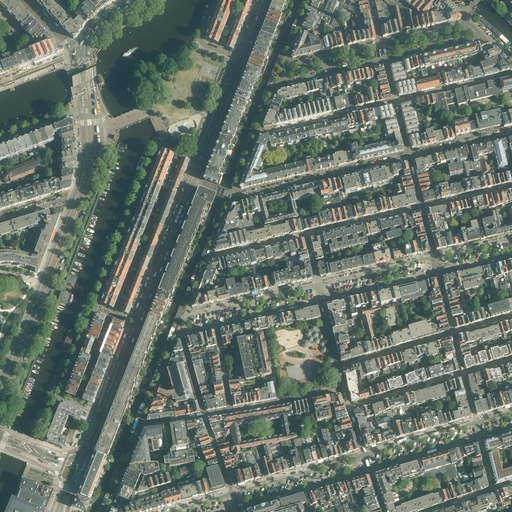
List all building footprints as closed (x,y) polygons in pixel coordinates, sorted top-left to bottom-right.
[(31,18),(23,10),(19,6),(12,0),(0,0),(0,19),(3,22),(15,34),(21,28),(29,20),(31,18)] [(65,7),(57,0),(34,0),(64,29),(77,16),(73,12),(71,13),(67,9),(64,12),(62,11),(65,7)] [(103,9),(94,0),(90,0),(88,2),(98,12),(103,9)] [(108,5),(102,0),(94,0),(103,9),(108,5)] [(280,14),(286,1),(282,0),(273,0),(270,10),(280,14)] [(328,2),(324,1),(322,0),(313,0),(313,1),(319,4),(319,5),(321,6),(319,10),(324,12),(328,2)] [(338,1),(334,0),(329,0),(328,2),(324,12),(332,15),(338,1)] [(355,3),(367,0),(366,0),(351,0),(351,2),(349,6),(345,4),(342,3),(340,9),(343,10),(344,8),(353,12),(354,12),(353,7),(355,3)] [(369,8),(367,2),(367,0),(355,3),(353,7),(354,12),(369,8)] [(410,5),(404,0),(385,0),(389,2),(393,6),(393,7),(398,8),(407,10),(410,5)] [(419,13),(430,0),(414,0),(410,5),(407,10),(412,12),(418,13),(420,14),(419,13)] [(429,10),(437,0),(430,0),(419,13),(420,14),(424,15),(429,10)] [(440,9),(445,3),(441,0),(437,0),(429,10),(432,11),(437,12),(440,9)] [(486,0),(488,3),(501,16),(503,17),(504,17),(505,17),(505,16),(506,16),(506,15),(506,14),(505,13),(492,0),(486,0)] [(231,11),(233,6),(220,1),(218,7),(231,11)] [(321,6),(319,5),(319,4),(313,1),(311,6),(319,10),(321,6)] [(336,17),(340,9),(342,3),(338,1),(332,15),(336,17)] [(98,12),(88,2),(84,7),(94,16),(98,12)] [(394,10),(393,7),(393,6),(389,2),(376,6),(378,14),(387,12),(394,10)] [(454,11),(445,3),(440,9),(443,12),(444,10),(447,13),(446,14),(450,15),(454,11)] [(245,17),(250,7),(243,4),(239,15),(245,17)] [(295,17),(299,18),(304,6),(300,5),(295,17)] [(94,16),(84,7),(79,11),(80,11),(89,21),(94,16)] [(228,17),(231,11),(218,7),(216,12),(228,17)] [(371,21),(370,14),(369,12),(369,8),(354,12),(355,16),(363,14),(364,22),(371,21)] [(89,21),(80,11),(78,13),(75,10),(73,12),(77,16),(85,25),(89,21)] [(280,21),(282,15),(280,14),(270,10),(267,16),(280,21)] [(435,25),(432,11),(429,10),(424,15),(420,14),(418,13),(421,28),(422,28),(425,28),(425,27),(427,27),(430,27),(429,26),(431,26),(434,26),(434,25),(435,25)] [(447,22),(446,14),(447,13),(444,10),(443,12),(442,13),(437,12),(432,11),(435,25),(447,22)] [(461,18),(454,11),(450,15),(446,14),(447,22),(449,22),(460,19),(461,18)] [(226,22),(228,17),(216,12),(214,17),(226,22)] [(421,28),(418,13),(412,12),(412,15),(413,20),(414,25),(416,29),(421,28)] [(364,22),(363,14),(355,16),(356,20),(358,28),(367,26),(373,25),(371,21),(364,22)] [(241,28),(245,17),(239,15),(234,25),(241,28)] [(318,19),(314,18),(308,15),(306,19),(319,24),(320,22),(317,21),(318,19)] [(326,32),(331,19),(323,15),(321,20),(325,22),(322,30),(326,32)] [(479,19),(491,31),(494,28),(482,16),(480,15),(478,17),(479,19)] [(82,29),(85,25),(77,16),(64,29),(74,39),(76,39),(78,36),(79,34),(81,31),(80,30),(82,28),(82,29)] [(277,26),(280,21),(267,16),(265,22),(277,26)] [(224,28),(226,22),(214,17),(212,23),(224,28)] [(25,32),(35,22),(31,18),(29,20),(21,28),(25,32)] [(296,18),(290,32),(290,33),(290,34),(291,34),(292,34),(293,34),(299,19),(296,18)] [(319,24),(306,19),(305,23),(315,27),(316,25),(319,26),(319,24)] [(333,29),(336,21),(331,19),(326,32),(330,31),(333,30),(333,29)] [(362,42),(360,34),(358,28),(356,20),(352,21),(354,31),(357,43),(362,42)] [(398,28),(397,23),(396,21),(386,23),(387,26),(389,36),(399,34),(399,33),(398,28)] [(29,36),(39,26),(35,22),(25,32),(29,36)] [(275,32),(277,26),(265,22),(263,27),(275,32)] [(222,33),(224,28),(212,23),(210,28),(222,33)] [(315,27),(305,23),(303,28),(308,30),(313,32),(314,29),(317,30),(318,28),(315,27)] [(237,39),(241,28),(234,25),(230,36),(237,39)] [(375,38),(373,25),(367,26),(368,31),(371,40),(375,39),(375,38)] [(35,38),(43,30),(39,26),(29,36),(33,40),(35,38)] [(389,36),(387,26),(381,28),(383,37),(389,36)] [(273,37),(275,32),(263,27),(261,33),(273,37)] [(220,39),(222,33),(210,28),(208,34),(220,39)] [(495,28),(493,31),(507,45),(508,45),(509,45),(510,45),(510,44),(510,43),(511,43),(510,42),(510,41),(495,28)] [(41,40),(43,37),(47,33),(43,30),(35,38),(37,40),(39,38),(41,40)] [(319,34),(313,32),(308,30),(306,34),(308,35),(312,36),(315,37),(318,38),(319,34)] [(354,31),(350,32),(345,33),(348,46),(357,43),(354,31)] [(313,53),(321,52),(319,40),(318,39),(318,38),(315,37),(312,38),(312,36),(309,37),(310,43),(307,43),(308,46),(303,47),(308,35),(306,34),(301,32),(299,36),(296,45),(295,48),(294,49),(291,57),(292,59),(297,58),(297,57),(308,55),(313,54),(313,53)] [(55,41),(47,33),(43,37),(48,42),(51,42),(55,41)] [(271,43),(273,37),(261,33),(259,38),(271,43)] [(344,46),(340,33),(335,34),(338,48),(344,46)] [(218,44),(220,39),(208,34),(205,39),(218,44)] [(233,50),(237,39),(230,36),(226,47),(233,50)] [(291,38),(287,37),(281,52),(281,53),(281,54),(282,54),(282,55),(283,55),(284,54),(285,53),(291,38)] [(269,49),(271,43),(259,38),(257,44),(269,49)] [(63,49),(55,41),(51,42),(56,54),(62,52),(63,49)] [(56,54),(51,42),(46,44),(51,56),(56,54)] [(486,48),(491,46),(487,42),(480,44),(482,52),(483,52),(484,52),(487,51),(486,48)] [(51,56),(46,44),(41,46),(46,58),(51,56)] [(266,54),(269,49),(257,44),(254,49),(266,54)] [(482,52),(480,44),(477,44),(473,45),(476,55),(482,52)] [(476,56),(476,55),(473,45),(467,47),(469,56),(471,55),(472,57),(476,56)] [(46,58),(41,46),(35,48),(40,60),(46,58)] [(40,60),(35,48),(30,51),(34,62),(40,60)] [(264,60),(266,54),(254,49),(252,55),(264,60)] [(484,58),(498,52),(495,49),(485,53),(482,54),(484,58)] [(34,62),(30,51),(25,53),(29,64),(34,62)] [(485,61),(501,55),(498,52),(484,58),(485,61)] [(29,64),(25,53),(19,55),(24,66),(29,64)] [(19,68),(15,58),(12,59),(10,54),(2,57),(4,62),(2,63),(5,73),(19,68)] [(279,54),(271,73),(276,75),(284,56),(279,54)] [(24,66),(19,55),(14,57),(15,58),(19,68),(24,66)] [(268,61),(264,60),(252,55),(248,66),(261,71),(264,72),(268,61)] [(511,70),(511,65),(507,60),(501,55),(485,61),(480,64),(480,65),(483,70),(484,77),(511,70)] [(425,67),(423,57),(418,58),(420,68),(423,68),(423,72),(426,71),(425,67)] [(416,72),(413,59),(408,60),(410,70),(411,70),(412,77),(413,77),(413,75),(417,74),(416,72)] [(406,73),(411,72),(410,70),(408,60),(394,63),(395,65),(390,66),(394,84),(406,81),(405,80),(408,79),(406,73)] [(258,77),(261,71),(248,66),(246,72),(258,77)] [(484,77),(483,70),(482,71),(481,67),(472,69),(474,79),(484,77)] [(464,81),(462,73),(461,70),(456,71),(458,83),(464,81)] [(458,83),(456,71),(450,72),(453,84),(458,83)] [(256,83),(258,77),(246,72),(243,77),(255,82),(256,83)] [(360,91),(358,84),(355,73),(351,74),(353,82),(355,82),(357,87),(356,87),(357,92),(360,91)] [(353,83),(353,82),(351,74),(344,76),(349,94),(351,93),(349,84),(353,83)] [(264,94),(268,96),(275,78),(275,77),(274,77),(274,76),(273,76),(272,76),(272,77),(271,77),(264,94)] [(349,94),(344,76),(339,77),(341,85),(344,95),(349,94)] [(253,88),(255,82),(243,77),(241,83),(253,88)] [(511,77),(501,80),(500,80),(503,96),(505,95),(511,93),(511,77)] [(440,87),(437,78),(415,83),(417,92),(440,87)] [(332,91),(329,79),(323,81),(327,99),(328,98),(333,97),(332,91)] [(503,96),(500,80),(486,83),(485,84),(486,85),(469,89),(469,88),(468,88),(455,91),(454,91),(455,92),(454,92),(453,91),(449,92),(450,93),(452,105),(457,103),(458,108),(460,107),(459,105),(467,103),(467,102),(469,101),(470,102),(493,96),(494,97),(502,95),(502,97),(503,96)] [(318,91),(317,82),(314,83),(314,81),(312,82),(312,83),(309,84),(311,92),(318,91)] [(327,99),(323,81),(317,82),(318,91),(320,95),(321,100),(326,99),(327,99)] [(417,93),(414,83),(414,81),(406,83),(406,81),(394,84),(396,92),(398,92),(399,97),(417,93)] [(127,84),(135,103),(140,101),(132,82),(127,84)] [(251,93),(253,88),(241,83),(239,88),(251,93)] [(389,93),(387,84),(379,86),(380,91),(381,90),(382,93),(382,95),(389,93)] [(308,95),(307,93),(305,85),(291,88),(294,98),(308,95)] [(249,99),(251,93),(239,88),(237,94),(249,99)] [(294,98),(291,88),(277,91),(275,96),(283,99),(287,100),(286,98),(288,97),(289,100),(294,98)] [(360,106),(357,95),(356,92),(353,93),(353,92),(351,93),(349,94),(344,95),(342,95),(343,98),(345,109),(360,106)] [(452,105),(450,93),(449,92),(445,93),(446,94),(445,94),(445,93),(434,95),(438,109),(440,116),(449,113),(448,106),(452,105)] [(247,104),(249,99),(237,94),(234,100),(247,104)] [(438,109),(434,95),(423,98),(426,110),(427,112),(429,112),(428,106),(434,104),(435,110),(438,109)] [(281,105),(283,99),(275,96),(273,103),(280,106),(283,107),(284,105),(282,105),(281,105)] [(345,109),(343,98),(334,100),(335,103),(337,111),(345,109)] [(421,127),(417,112),(426,110),(423,98),(404,103),(404,104),(400,105),(400,108),(409,145),(410,144),(412,149),(415,148),(422,146),(423,146),(420,137),(418,137),(418,133),(420,133),(421,132),(419,127),(421,127)] [(257,111),(261,113),(266,100),(262,99),(257,111)] [(244,110),(247,104),(234,100),(232,105),(244,110)] [(308,118),(305,106),(303,107),(302,104),(300,105),(301,107),(303,119),(308,118)] [(242,116),(244,110),(232,105),(230,111),(242,116)] [(396,119),(394,110),(392,110),(391,105),(378,109),(380,116),(381,120),(385,119),(386,122),(396,119)] [(278,112),(279,109),(271,106),(269,111),(276,114),(279,115),(282,114),(282,112),(280,112),(280,113),(278,112)] [(298,120),(296,110),(293,111),(293,109),(290,110),(291,111),(293,121),(298,120)] [(376,124),(375,120),(372,110),(367,111),(370,124),(371,125),(376,124)] [(503,125),(500,114),(499,110),(490,113),(488,111),(486,112),(485,114),(475,116),(477,123),(478,131),(503,125)] [(240,121),(242,116),(230,111),(228,116),(240,121)] [(276,125),(275,119),(276,114),(269,111),(263,127),(264,128),(276,125)] [(370,124),(367,111),(362,113),(365,125),(370,124)] [(250,129),(254,130),(260,115),(256,113),(250,129)] [(365,125),(362,113),(357,114),(360,125),(360,127),(363,126),(364,129),(369,128),(368,126),(366,127),(365,125)] [(470,133),(468,124),(466,114),(464,114),(460,115),(460,113),(448,116),(450,123),(452,122),(455,136),(470,133)] [(238,127),(240,121),(228,116),(226,122),(238,127)] [(400,133),(398,128),(396,119),(386,122),(382,123),(383,126),(383,127),(383,128),(385,138),(386,138),(388,138),(389,139),(395,137),(394,135),(400,133)] [(74,126),(74,125),(73,121),(73,120),(72,120),(71,120),(54,126),(56,132),(61,131),(74,128),(74,127),(74,126)] [(349,130),(347,125),(346,120),(339,121),(342,132),(349,130)] [(342,132),(339,121),(330,123),(332,133),(333,134),(342,132)] [(236,132),(238,127),(226,122),(223,128),(236,132)] [(332,133),(330,123),(326,124),(323,125),(319,126),(322,137),(323,137),(323,135),(325,134),(326,136),(329,135),(328,134),(332,133)] [(478,131),(477,123),(475,124),(475,123),(468,124),(470,133),(478,131)] [(454,136),(451,125),(442,127),(443,129),(444,134),(446,141),(455,139),(454,136)] [(322,137),(319,126),(315,127),(312,127),(312,128),(308,128),(310,138),(314,137),(314,139),(318,138),(317,136),(320,136),(320,137),(322,137)] [(435,144),(433,133),(431,127),(429,128),(429,131),(425,132),(426,133),(422,133),(423,136),(420,137),(423,146),(429,145),(431,145),(435,144)] [(53,139),(52,137),(49,128),(49,129),(48,129),(47,129),(44,130),(49,142),(54,140),(53,139)] [(75,133),(74,128),(61,131),(63,136),(75,133)] [(233,138),(236,132),(223,128),(221,133),(233,138)] [(310,138),(308,128),(305,129),(302,130),(299,130),(302,140),(304,139),(305,141),(308,140),(307,138),(310,138)] [(446,141),(444,134),(443,129),(438,130),(438,132),(433,133),(435,144),(446,141)] [(49,142),(44,130),(39,132),(43,144),(49,142)] [(302,140),(299,130),(296,131),(294,132),(291,132),(293,142),(296,141),(296,143),(299,142),(299,140),(302,140)] [(45,148),(43,144),(39,132),(34,134),(40,150),(45,148)] [(293,142),(291,132),(288,133),(286,134),(283,134),(285,144),(288,143),(288,145),(291,144),(291,142),(293,142)] [(75,133),(63,136),(62,137),(63,142),(75,139),(75,133)] [(231,144),(233,138),(221,133),(219,139),(231,144)] [(243,146),(247,148),(252,135),(248,133),(243,146)] [(40,172),(40,171),(41,170),(41,171),(44,170),(43,169),(45,169),(40,158),(38,151),(40,150),(34,134),(29,136),(33,148),(37,159),(36,159),(35,158),(33,159),(33,160),(11,169),(11,167),(8,168),(9,170),(7,170),(2,172),(6,183),(11,182),(13,181),(13,182),(16,181),(15,180),(37,172),(38,173),(40,172)] [(270,144),(269,138),(268,134),(265,135),(261,136),(259,137),(259,138),(256,145),(265,148),(267,145),(268,144),(270,144)] [(285,144),(283,134),(280,135),(277,135),(277,136),(275,136),(274,136),(276,146),(279,145),(280,147),(283,146),(282,144),(285,144)] [(33,148),(29,136),(23,138),(28,150),(33,148)] [(28,150),(23,138),(18,141),(22,152),(28,150)] [(76,145),(75,139),(63,142),(64,148),(76,145)] [(229,149),(231,144),(219,139),(217,144),(229,149)] [(508,168),(504,154),(511,153),(510,152),(509,145),(507,139),(486,144),(489,158),(495,156),(498,169),(501,168),(502,169),(503,169),(508,168)] [(22,152),(18,141),(12,143),(17,154),(22,152)] [(17,154),(12,143),(7,145),(11,156),(17,154)] [(391,154),(389,145),(388,143),(386,144),(386,143),(358,150),(357,150),(360,161),(363,160),(367,159),(367,160),(369,159),(372,158),(378,157),(382,156),(384,155),(388,154),(388,155),(391,154)] [(400,152),(397,143),(396,143),(394,144),(394,143),(392,143),(392,144),(389,145),(391,154),(394,153),(397,153),(397,152),(400,152)] [(227,155),(229,149),(217,144),(215,150),(227,155)] [(490,172),(488,160),(490,160),(489,158),(486,144),(484,145),(477,146),(475,147),(479,163),(481,162),(484,175),(487,188),(497,185),(494,174),(493,171),(490,172)] [(11,156),(7,145),(1,147),(5,159),(11,156)] [(76,147),(76,145),(64,148),(63,148),(65,154),(76,151),(76,147)] [(262,163),(266,153),(268,149),(265,148),(256,145),(254,150),(252,156),(251,158),(262,163)] [(354,163),(351,152),(348,153),(347,151),(348,151),(346,145),(343,145),(345,152),(348,164),(354,163)] [(360,161),(357,150),(358,150),(356,145),(350,146),(351,152),(354,163),(358,162),(360,161)] [(480,168),(479,163),(475,147),(470,148),(472,155),(470,155),(466,157),(466,160),(467,163),(469,171),(475,169),(480,168)] [(466,160),(466,157),(464,149),(457,151),(460,162),(466,160)] [(174,180),(178,169),(183,158),(174,155),(162,150),(160,153),(158,158),(159,158),(157,161),(156,164),(154,169),(152,175),(150,180),(149,183),(161,188),(170,191),(174,180)] [(225,160),(227,155),(215,150),(212,156),(225,160)] [(76,151),(65,154),(63,154),(65,160),(76,157),(76,155),(76,151)] [(463,172),(461,164),(460,162),(457,151),(453,152),(455,160),(457,160),(458,164),(456,165),(458,173),(463,172)] [(348,164),(345,152),(332,155),(333,158),(335,167),(348,164)] [(453,165),(452,162),(453,162),(453,161),(455,160),(453,152),(445,154),(447,162),(448,162),(449,163),(450,162),(450,165),(449,166),(448,167),(450,175),(458,173),(456,165),(454,165),(454,164),(453,165)] [(451,181),(450,175),(448,167),(447,162),(445,154),(438,155),(440,165),(445,182),(446,182),(447,186),(453,185),(452,181),(451,181)] [(440,165),(438,155),(431,157),(415,161),(416,166),(415,166),(416,171),(428,169),(428,168),(430,168),(429,166),(434,165),(435,167),(440,165)] [(222,166),(225,160),(212,156),(210,161),(222,166)] [(235,168),(239,169),(244,157),(240,156),(235,168)] [(76,157),(65,160),(63,161),(65,166),(76,163),(76,161),(76,158),(76,157)] [(335,167),(333,158),(329,158),(329,157),(326,157),(326,159),(323,160),(325,169),(329,168),(329,169),(331,168),(335,167)] [(187,165),(189,161),(183,158),(178,169),(184,172),(185,172),(186,167),(187,165)] [(252,175),(254,169),(259,171),(262,163),(251,158),(250,161),(248,164),(247,167),(246,170),(244,175),(241,182),(241,183),(242,183),(249,181),(250,179),(252,175)] [(145,161),(141,159),(135,173),(139,175),(145,161)] [(316,172),(314,162),(313,159),(303,162),(303,163),(306,174),(316,172)] [(325,169),(323,160),(320,161),(320,159),(317,160),(317,161),(314,162),(316,171),(320,171),(322,170),(325,169)] [(220,171),(222,166),(210,161),(208,167),(220,171)] [(75,170),(75,167),(76,165),(76,163),(65,166),(63,167),(64,173),(75,170)] [(469,171),(467,163),(461,164),(463,172),(464,178),(467,177),(470,176),(469,171)] [(302,175),(299,164),(290,166),(292,177),(296,176),(298,176),(302,175)] [(292,177),(290,166),(279,168),(282,179),(286,179),(289,178),(292,177)] [(218,176),(220,171),(208,167),(206,172),(216,176),(218,177),(218,176)] [(393,179),(393,177),(391,167),(385,168),(388,180),(393,179)] [(282,179),(279,168),(270,170),(273,182),(276,181),(279,180),(278,180),(282,179)] [(388,180),(385,168),(379,170),(382,184),(386,183),(388,183),(388,180)] [(511,182),(510,174),(508,168),(503,169),(505,174),(507,183),(511,182)] [(183,176),(184,172),(178,169),(174,180),(180,183),(182,178),(182,179),(183,176)] [(75,170),(64,173),(62,173),(64,179),(74,176),(74,172),(75,170)] [(382,184),(379,170),(369,172),(372,186),(382,184)] [(507,183),(505,174),(502,175),(501,170),(498,170),(500,175),(502,184),(507,183)] [(269,183),(266,171),(255,174),(257,185),(262,184),(264,184),(269,183)] [(214,183),(216,176),(206,172),(204,178),(204,180),(214,183)] [(372,186),(369,172),(359,174),(359,175),(357,175),(360,189),(372,186)] [(257,185),(255,174),(252,175),(250,179),(250,181),(249,181),(242,183),(241,183),(239,187),(241,189),(245,188),(246,188),(250,187),(253,186),(257,185)] [(360,189),(357,175),(347,177),(351,191),(360,189)] [(74,176),(64,179),(61,180),(62,185),(72,182),(73,180),(74,177),(74,176)] [(138,177),(134,176),(128,192),(131,194),(138,177)] [(219,186),(222,178),(218,176),(218,177),(216,176),(214,183),(219,186)] [(476,190),(473,180),(473,179),(472,176),(470,176),(467,177),(470,192),(476,190)] [(351,191),(347,177),(342,178),(345,193),(351,191)] [(470,192),(467,177),(464,178),(461,178),(462,182),(465,193),(470,192)] [(345,193),(342,178),(336,180),(339,191),(340,197),(341,200),(346,199),(345,193)] [(482,189),(480,179),(479,178),(473,179),(473,180),(476,190),(482,189)] [(61,192),(59,186),(58,181),(56,182),(55,179),(53,180),(57,193),(61,192)] [(178,187),(180,183),(174,180),(170,191),(176,194),(177,190),(178,190),(179,187),(178,187)] [(413,185),(411,181),(411,180),(402,182),(403,185),(400,186),(401,188),(413,185)] [(53,194),(49,184),(47,184),(46,182),(44,183),(48,196),(53,194)] [(72,185),(72,182),(62,185),(59,186),(61,192),(70,189),(71,188),(72,185)] [(330,200),(329,197),(326,182),(318,184),(320,193),(320,195),(317,196),(316,196),(319,212),(322,211),(322,212),(325,211),(323,201),(330,200)] [(465,193),(462,182),(453,185),(454,188),(456,195),(460,194),(465,193)] [(159,193),(161,188),(149,183),(147,186),(146,188),(159,193)] [(320,193),(318,184),(316,184),(308,186),(303,188),(303,187),(302,188),(299,189),(301,199),(309,197),(309,196),(312,195),(312,197),(316,196),(317,196),(317,194),(320,193)] [(44,197),(41,186),(39,187),(38,185),(36,185),(40,198),(44,197)] [(414,190),(413,185),(401,188),(400,186),(396,187),(398,194),(399,194),(414,190)] [(35,200),(32,189),(30,189),(29,187),(27,188),(31,201),(35,200)] [(441,198),(439,187),(434,188),(434,191),(428,192),(422,194),(424,203),(441,198)] [(157,199),(159,193),(146,188),(145,191),(146,191),(144,194),(157,199)] [(209,213),(215,196),(215,195),(215,194),(200,189),(199,189),(192,206),(205,211),(209,213)] [(301,199),(299,189),(296,189),(294,190),(291,190),(292,196),(293,200),(301,199)] [(27,202),(24,191),(21,192),(21,190),(19,190),(23,203),(27,202)] [(416,200),(414,190),(399,194),(400,196),(391,198),(391,199),(394,210),(416,204),(415,202),(417,202),(417,200),(416,200)] [(174,198),(176,194),(170,191),(165,202),(171,205),(173,200),(173,201),(174,198)] [(18,205),(15,194),(13,195),(12,192),(10,193),(14,206),(18,205)] [(282,198),(281,193),(278,194),(278,193),(276,194),(273,195),(271,195),(269,196),(270,201),(282,198)] [(155,204),(157,199),(144,194),(143,197),(142,199),(155,204)] [(10,207),(6,197),(4,197),(4,195),(1,196),(5,209),(10,207)] [(496,206),(493,195),(488,196),(491,208),(490,208),(491,212),(492,212),(491,210),(493,210),(493,208),(496,207),(496,206)] [(491,208),(488,196),(482,197),(485,208),(486,213),(491,212),(490,208),(491,208)] [(337,223),(334,211),(333,208),(342,206),(341,200),(340,197),(330,200),(323,201),(325,211),(322,212),(326,226),(331,224),(331,225),(337,223)] [(394,210),(391,199),(388,200),(387,197),(385,197),(385,199),(388,211),(394,210)] [(485,208),(482,197),(472,200),(474,210),(479,208),(479,210),(485,208)] [(152,210),(155,204),(142,199),(141,202),(140,205),(152,210)] [(248,223),(245,211),(246,210),(245,209),(247,209),(248,213),(251,212),(249,201),(245,202),(239,203),(241,210),(242,216),(243,220),(244,224),(248,223)] [(369,215),(366,203),(363,204),(363,201),(360,202),(361,205),(364,217),(369,215)] [(380,213),(377,201),(366,203),(369,215),(380,213)] [(172,205),(171,205),(165,202),(161,213),(167,216),(169,211),(170,209),(172,205)] [(241,210),(239,203),(235,204),(234,204),(234,205),(233,205),(232,206),(230,210),(229,214),(237,212),(238,210),(241,210)] [(150,215),(152,210),(140,205),(139,208),(138,210),(150,215)] [(511,205),(508,206),(511,223),(511,225),(501,228),(497,209),(493,210),(491,210),(492,212),(492,213),(495,224),(496,229),(498,236),(501,235),(505,234),(507,233),(510,232),(510,233),(511,232),(511,205)] [(199,225),(205,211),(192,206),(187,220),(199,225)] [(451,217),(448,206),(432,209),(433,216),(436,215),(444,213),(446,218),(451,217)] [(354,219),(351,209),(351,207),(346,208),(349,220),(354,219)] [(213,223),(217,225),(223,209),(219,208),(213,223)] [(349,220),(346,208),(340,210),(343,222),(349,220)] [(54,231),(60,217),(61,215),(51,218),(49,210),(38,214),(38,213),(37,213),(36,213),(36,214),(34,215),(34,214),(33,214),(32,215),(31,216),(31,215),(30,215),(30,216),(28,217),(31,228),(35,227),(36,228),(37,230),(33,235),(32,235),(32,236),(33,236),(34,236),(39,232),(40,233),(42,234),(41,237),(51,240),(52,240),(52,239),(53,239),(53,238),(52,238),(52,237),(53,237),(54,236),(53,235),(54,233),(55,233),(55,232),(54,231)] [(148,221),(150,215),(138,210),(137,213),(136,216),(148,221)] [(343,222),(340,210),(334,211),(337,223),(343,222)] [(113,226),(119,228),(125,213),(119,211),(113,226)] [(326,226),(322,212),(322,211),(319,212),(317,212),(320,227),(326,226)] [(239,220),(237,212),(229,214),(227,219),(225,224),(239,220)] [(320,227),(317,212),(305,215),(307,221),(309,230),(320,227)] [(165,220),(167,216),(161,213),(159,219),(157,219),(155,222),(157,223),(157,224),(163,227),(164,222),(165,222),(166,220),(165,220)] [(496,229),(495,224),(492,213),(490,213),(492,218),(488,219),(489,226),(493,225),(494,230),(490,230),(492,237),(498,236),(496,229)] [(441,222),(439,217),(437,218),(436,215),(433,216),(428,217),(430,225),(441,222)] [(146,226),(148,221),(136,216),(134,219),(133,221),(146,226)] [(31,228),(28,217),(12,222),(16,233),(31,228)] [(404,237),(403,233),(401,234),(400,230),(394,232),(394,229),(398,228),(397,227),(402,225),(400,217),(378,222),(380,234),(381,237),(383,236),(384,242),(404,237)] [(298,232),(296,221),(295,222),(294,218),(292,218),(289,219),(293,234),(298,232)] [(276,222),(270,223),(266,224),(267,227),(270,238),(272,238),(281,236),(281,235),(283,235),(288,234),(288,235),(293,234),(289,219),(286,220),(281,221),(276,222)] [(492,237),(490,230),(487,231),(486,227),(489,226),(488,219),(482,221),(484,228),(486,239),(492,237)] [(194,239),(199,225),(187,220),(181,234),(194,239)] [(245,229),(244,224),(243,220),(239,220),(225,224),(220,235),(245,229)] [(144,232),(146,226),(133,221),(132,224),(133,224),(131,227),(144,232)] [(451,229),(449,221),(441,222),(442,228),(444,228),(445,232),(449,231),(449,229),(451,229)] [(480,240),(477,224),(476,221),(474,222),(475,222),(470,223),(471,229),(465,231),(464,229),(460,230),(462,235),(464,243),(480,240)] [(16,233),(12,222),(0,225),(0,237),(16,233)] [(380,234),(378,222),(368,225),(371,235),(371,236),(380,234)] [(442,228),(441,222),(430,225),(431,230),(442,228)] [(486,239),(484,228),(481,229),(480,226),(479,226),(479,223),(477,224),(480,240),(481,241),(482,240),(486,239)] [(161,231),(163,227),(157,224),(152,235),(158,238),(160,233),(161,231)] [(208,238),(211,239),(216,227),(212,226),(208,238)] [(367,240),(366,236),(363,226),(358,227),(360,235),(363,235),(364,238),(361,238),(362,245),(371,243),(371,242),(371,239),(367,240)] [(142,237),(144,232),(131,227),(130,230),(129,232),(142,237)] [(270,238),(267,227),(259,229),(262,241),(267,240),(267,239),(270,238)] [(362,245),(361,238),(358,239),(357,236),(360,235),(358,227),(353,228),(357,246),(362,245)] [(424,233),(423,227),(415,228),(416,235),(424,233)] [(357,246),(353,228),(347,229),(349,238),(352,237),(353,240),(350,241),(352,248),(357,246)] [(441,234),(440,232),(443,231),(442,228),(431,230),(432,236),(441,234)] [(464,243),(462,235),(460,235),(459,231),(455,232),(454,228),(451,229),(453,237),(456,236),(457,238),(458,245),(464,244),(464,243)] [(245,229),(220,235),(218,240),(214,251),(215,252),(249,244),(246,232),(245,229)] [(262,241),(259,229),(246,232),(249,244),(252,243),(252,242),(254,242),(257,241),(257,242),(262,241)] [(352,248),(350,241),(347,241),(346,238),(349,238),(347,229),(342,231),(346,249),(352,248)] [(418,254),(415,240),(414,240),(411,229),(406,231),(407,238),(411,237),(412,241),(408,241),(409,244),(411,256),(418,254)] [(346,249),(342,231),(337,232),(339,240),(342,240),(342,242),(339,243),(341,250),(346,249)] [(139,243),(142,237),(129,232),(128,235),(127,238),(139,243)] [(341,250),(339,243),(336,244),(336,241),(339,240),(337,232),(332,233),(336,251),(341,250)] [(336,251),(332,233),(326,234),(328,243),(331,242),(332,245),(329,245),(330,252),(336,251)] [(439,237),(442,236),(444,236),(444,233),(441,234),(432,236),(435,246),(436,250),(442,249),(439,237)] [(188,253),(194,239),(181,234),(176,248),(188,253)] [(327,246),(327,243),(328,243),(326,234),(322,235),(325,246),(326,253),(330,252),(329,245),(327,246)] [(453,246),(452,239),(450,234),(445,236),(448,247),(453,246)] [(157,242),(158,238),(152,235),(148,246),(154,249),(156,244),(157,242)] [(323,259),(321,247),(325,246),(322,235),(311,238),(315,258),(317,257),(318,260),(322,259),(323,262),(322,262),(326,276),(331,275),(329,265),(327,258),(323,259)] [(447,247),(445,239),(442,239),(442,236),(439,237),(442,249),(447,247)] [(45,257),(50,243),(51,240),(41,237),(35,253),(45,257)] [(104,252),(109,254),(115,239),(110,237),(104,252)] [(137,248),(139,243),(127,238),(126,241),(125,243),(137,248)] [(307,251),(304,241),(304,239),(298,241),(301,252),(307,251)] [(301,252),(298,241),(293,242),(295,253),(301,252)] [(296,256),(295,253),(293,242),(288,243),(290,251),(289,253),(290,257),(296,256)] [(429,251),(427,242),(421,243),(423,253),(429,251)] [(135,254),(137,248),(125,243),(124,246),(123,249),(135,254)] [(290,251),(288,243),(282,245),(281,245),(283,254),(289,253),(290,251)] [(372,246),(371,246),(372,249),(375,264),(391,261),(388,250),(386,250),(385,249),(385,247),(384,243),(372,246)] [(283,254),(281,245),(270,248),(273,259),(284,257),(283,254)] [(45,257),(35,253),(29,251),(24,250),(23,253),(20,252),(20,253),(11,252),(11,251),(8,251),(8,247),(0,246),(0,263),(2,263),(14,264),(29,267),(36,270),(35,272),(39,273),(45,257)] [(152,253),(154,249),(148,246),(144,257),(150,260),(151,255),(152,255),(152,253)] [(183,267),(188,253),(176,248),(170,262),(183,267)] [(273,259),(270,248),(265,249),(267,258),(267,261),(268,263),(274,262),(273,259)] [(133,259),(135,254),(123,249),(121,252),(120,254),(133,259)] [(267,258),(265,249),(254,251),(257,263),(267,261),(267,258)] [(375,264),(372,249),(366,250),(367,251),(370,251),(371,255),(369,255),(368,255),(367,255),(370,266),(375,264)] [(257,263),(254,251),(248,253),(251,265),(252,267),(257,265),(257,263)] [(251,265),(248,253),(239,255),(242,267),(251,265)] [(131,265),(133,259),(120,254),(120,256),(118,260),(131,265)] [(95,274),(100,276),(107,258),(103,256),(95,274)] [(237,268),(235,256),(226,258),(228,270),(237,268)] [(300,273),(299,270),(299,268),(298,264),(298,262),(296,256),(290,257),(296,283),(302,281),(300,273)] [(148,264),(150,260),(144,257),(139,268),(145,271),(146,271),(147,266),(148,264)] [(296,283),(290,257),(290,258),(285,259),(288,271),(291,284),(296,283)] [(364,267),(362,257),(358,258),(357,257),(356,257),(359,268),(364,267)] [(229,272),(228,270),(226,258),(220,259),(223,270),(226,269),(227,273),(229,272)] [(223,273),(223,270),(220,259),(210,261),(208,267),(213,269),(216,269),(217,269),(218,269),(218,271),(219,270),(221,278),(222,279),(225,278),(223,273)] [(128,270),(131,265),(118,260),(117,263),(116,265),(128,270)] [(353,270),(351,260),(347,261),(346,260),(345,260),(348,271),(353,270)] [(202,262),(198,261),(190,280),(190,281),(191,281),(191,282),(192,282),(192,283),(193,283),(193,282),(194,282),(202,262)] [(177,281),(183,267),(170,262),(165,276),(177,281)] [(326,276),(322,262),(317,264),(320,276),(321,277),(326,276)] [(342,272),(340,262),(336,263),(335,262),(334,263),(337,274),(342,272)] [(510,276),(506,262),(501,263),(503,274),(507,274),(507,277),(510,276)] [(503,274),(501,263),(495,265),(498,277),(503,276),(503,274)] [(313,279),(310,264),(301,266),(302,267),(299,268),(299,270),(302,270),(305,269),(308,280),(313,279)] [(126,276),(128,270),(116,265),(115,268),(114,271),(126,276)] [(500,283),(500,280),(498,280),(498,277),(495,265),(481,268),(483,274),(484,274),(485,280),(490,279),(492,290),(487,291),(489,300),(508,296),(508,295),(505,284),(500,286),(499,284),(500,283)] [(220,278),(218,271),(213,269),(208,267),(206,272),(220,278)] [(144,275),(145,271),(139,268),(135,279),(141,281),(143,277),(144,275)] [(481,280),(480,277),(483,276),(483,274),(481,268),(459,273),(461,281),(463,281),(464,284),(462,285),(463,290),(464,291),(479,287),(477,281),(481,280)] [(124,281),(126,276),(114,271),(113,274),(112,276),(124,281)] [(258,292),(254,275),(253,271),(246,273),(248,278),(252,277),(253,280),(248,281),(249,283),(251,293),(258,292)] [(291,284),(288,271),(271,275),(274,288),(291,284)] [(222,279),(221,278),(220,278),(206,272),(203,279),(219,285),(220,284),(222,279)] [(462,285),(461,281),(459,273),(454,274),(455,281),(456,286),(457,290),(458,292),(463,290),(462,285)] [(263,290),(261,280),(260,280),(259,274),(254,275),(258,292),(263,290)] [(122,287),(124,281),(112,276),(111,279),(110,282),(122,287)] [(172,295),(177,281),(165,276),(159,290),(171,295),(172,295)] [(139,286),(141,281),(135,279),(130,290),(137,293),(138,288),(139,286)] [(216,289),(219,285),(203,279),(198,291),(204,294),(205,291),(207,292),(208,292),(210,287),(216,289)] [(438,288),(436,280),(436,279),(430,280),(432,290),(438,288)] [(251,293),(249,283),(246,283),(246,281),(244,280),(242,280),(241,282),(242,286),(239,286),(239,285),(235,286),(234,280),(226,282),(229,299),(245,295),(251,294),(251,293)] [(229,299),(226,282),(225,281),(223,281),(223,284),(220,284),(219,285),(216,289),(219,301),(229,299)] [(427,294),(424,281),(411,285),(415,301),(417,300),(417,299),(423,297),(422,295),(427,294)] [(120,292),(122,287),(110,282),(108,285),(107,287),(120,292)] [(185,305),(192,287),(192,286),(191,286),(191,285),(190,285),(189,285),(189,286),(182,303),(182,304),(183,305),(184,305),(185,305)] [(415,301),(411,285),(398,288),(400,299),(401,304),(404,303),(404,302),(407,301),(406,300),(409,299),(409,300),(412,300),(412,301),(415,301)] [(455,290),(457,290),(456,286),(454,287),(454,289),(451,290),(446,291),(447,295),(455,292),(455,290)] [(117,298),(120,292),(107,287),(106,290),(107,290),(105,293),(117,298)] [(400,299),(398,288),(373,294),(375,304),(380,303),(381,304),(386,303),(386,302),(395,300),(400,299)] [(219,301),(216,289),(213,290),(214,292),(207,294),(208,297),(209,304),(218,301),(219,301)] [(135,297),(137,293),(130,290),(126,301),(132,303),(134,299),(135,297)] [(168,301),(171,295),(159,290),(159,291),(159,290),(157,296),(168,301)] [(458,298),(458,294),(460,294),(461,297),(464,296),(465,296),(463,290),(458,292),(455,292),(447,295),(448,301),(457,298),(458,298)] [(87,292),(87,293),(82,306),(86,308),(91,295),(91,294),(91,293),(91,292),(91,291),(90,291),(89,291),(88,291),(87,292)] [(202,305),(201,298),(202,298),(203,297),(204,294),(198,291),(192,307),(202,305)] [(209,304),(208,297),(207,294),(207,292),(205,291),(204,294),(203,297),(202,298),(201,298),(202,305),(209,304)] [(66,303),(69,295),(62,292),(59,300),(66,303)] [(117,298),(105,293),(104,296),(103,298),(115,303),(117,298)] [(375,304),(373,294),(368,295),(372,309),(376,308),(375,304)] [(164,313),(168,301),(157,296),(152,308),(164,313)] [(442,302),(440,297),(431,300),(432,305),(442,302)] [(113,309),(115,303),(103,298),(102,301),(101,304),(113,309)] [(356,308),(353,298),(347,299),(349,307),(351,316),(357,315),(356,308)] [(345,308),(343,300),(335,303),(337,313),(341,312),(341,311),(345,310),(345,308)] [(510,312),(507,300),(487,306),(490,318),(510,312)] [(132,303),(126,301),(124,307),(122,312),(128,315),(130,310),(131,308),(132,303)] [(459,307),(461,306),(462,307),(463,307),(463,306),(467,305),(466,301),(462,302),(459,304),(450,306),(451,312),(460,309),(459,307)] [(337,313),(335,303),(328,304),(327,305),(327,306),(329,315),(337,313)] [(444,309),(442,304),(429,308),(430,310),(433,310),(434,312),(444,309)] [(175,320),(179,321),(185,308),(180,306),(175,320)] [(320,318),(318,307),(303,310),(303,311),(301,311),(294,312),(296,322),(306,320),(306,321),(320,318)] [(376,308),(372,309),(362,311),(363,316),(381,312),(380,307),(376,308)] [(471,324),(468,307),(464,308),(461,309),(462,313),(462,315),(462,316),(463,315),(465,325),(471,324)] [(486,319),(483,309),(482,307),(478,308),(479,312),(481,321),(486,319)] [(161,320),(164,313),(152,308),(149,315),(161,320)] [(394,317),(392,308),(385,310),(386,316),(387,316),(388,316),(388,318),(394,317)] [(462,315),(462,313),(461,309),(460,309),(451,312),(452,317),(457,316),(461,315),(462,315)] [(481,321),(479,312),(476,313),(476,311),(474,311),(473,310),(472,311),(476,322),(481,321)] [(341,318),(341,317),(342,317),(341,312),(337,313),(329,315),(331,322),(339,320),(338,318),(339,317),(341,318)] [(80,313),(74,329),(78,330),(83,314),(83,313),(82,313),(81,313),(80,313)] [(103,326),(105,319),(108,320),(106,324),(108,324),(110,318),(97,313),(94,321),(92,325),(106,330),(107,328),(103,326)] [(293,325),(290,313),(284,315),(287,326),(291,325),(293,325)] [(448,326),(447,322),(446,319),(445,314),(436,317),(436,319),(433,320),(433,322),(435,322),(441,320),(442,323),(439,324),(439,325),(440,328),(448,326)] [(155,334),(161,320),(149,315),(148,320),(147,323),(146,323),(144,329),(155,334)] [(287,326),(284,315),(279,316),(281,324),(281,327),(287,326)] [(276,328),(273,317),(266,319),(268,329),(276,328)] [(396,325),(394,317),(388,318),(389,320),(388,321),(387,321),(388,327),(396,325)] [(268,329),(266,319),(258,321),(260,331),(268,329)] [(122,330),(124,325),(124,324),(123,324),(114,320),(111,326),(122,330)] [(346,325),(346,322),(341,323),(341,322),(339,323),(339,320),(331,322),(333,329),(346,325)] [(439,333),(437,326),(435,322),(433,322),(434,323),(430,324),(429,320),(421,323),(425,337),(439,333)] [(260,331),(258,321),(251,322),(253,332),(260,331)] [(170,343),(170,342),(178,324),(178,323),(177,323),(177,322),(176,322),(175,322),(174,322),(166,341),(167,342),(167,343),(168,343),(169,343),(170,343)] [(253,332),(251,322),(244,324),(246,333),(253,332)] [(510,332),(507,322),(502,324),(505,333),(510,332)] [(425,337),(421,323),(407,327),(408,329),(412,341),(425,337)] [(122,330),(111,326),(108,324),(107,326),(112,328),(110,332),(120,336),(122,330)] [(505,333),(502,324),(498,325),(501,335),(503,334),(504,337),(506,337),(505,333)] [(104,336),(106,330),(92,325),(90,330),(104,336)] [(317,338),(318,334),(316,332),(317,328),(314,325),(311,326),(310,330),(306,331),(305,334),(308,337),(306,341),(303,342),(302,345),(304,348),(308,347),(309,343),(313,342),(314,339),(317,338)] [(348,334),(346,325),(333,329),(335,338),(348,334)] [(501,337),(501,335),(498,325),(494,326),(494,327),(493,328),(493,327),(489,328),(489,327),(479,330),(479,331),(473,333),(472,334),(471,332),(468,333),(471,345),(476,343),(476,341),(478,340),(479,342),(482,341),(482,342),(493,339),(493,338),(498,337),(501,337)] [(233,344),(232,336),(230,327),(225,329),(227,337),(222,338),(223,346),(233,344)] [(150,347),(155,334),(144,329),(142,334),(141,337),(138,343),(150,347)] [(412,341),(408,329),(404,331),(407,342),(412,341)] [(76,333),(69,330),(61,351),(68,353),(76,333)] [(90,330),(88,336),(97,340),(96,345),(99,346),(104,336),(90,330)] [(106,330),(104,336),(99,346),(99,347),(103,349),(113,352),(117,341),(120,336),(110,332),(106,330)] [(407,342),(404,331),(399,332),(403,344),(407,342)] [(403,344),(399,332),(394,333),(398,345),(403,344)] [(211,347),(210,340),(208,333),(203,334),(206,346),(206,348),(211,347)] [(336,342),(356,337),(355,333),(352,333),(352,335),(352,336),(349,337),(348,334),(335,338),(336,342)] [(398,345),(394,333),(390,335),(393,347),(398,345)] [(471,345),(468,333),(462,335),(457,336),(459,344),(465,343),(465,344),(468,343),(469,345),(471,345)] [(206,346),(203,334),(197,336),(200,347),(206,346)] [(268,361),(266,348),(265,344),(265,341),(264,341),(263,334),(237,339),(240,353),(234,354),(239,379),(245,377),(246,380),(256,378),(255,377),(257,376),(257,377),(259,376),(259,377),(271,375),(270,368),(270,367),(270,365),(269,365),(269,361),(268,361)] [(95,346),(96,345),(97,340),(88,336),(81,353),(91,357),(95,346)] [(200,349),(200,347),(197,336),(190,337),(192,347),(193,347),(194,351),(200,350),(200,349)] [(349,344),(348,341),(353,340),(354,341),(354,343),(357,342),(356,337),(336,342),(337,347),(347,344),(349,344)] [(372,353),(370,344),(369,340),(363,341),(366,354),(372,353)] [(183,352),(180,342),(180,341),(178,341),(173,353),(183,352)] [(366,354),(363,341),(362,342),(356,344),(357,347),(354,348),(354,350),(350,351),(350,352),(352,359),(366,354)] [(144,361),(150,347),(138,343),(136,348),(137,348),(136,351),(135,351),(133,357),(144,361)] [(439,355),(437,350),(435,343),(426,346),(428,353),(429,357),(429,358),(439,355)] [(454,350),(452,343),(441,345),(442,348),(442,349),(445,349),(446,353),(454,350)] [(470,350),(469,348),(477,346),(476,343),(471,345),(469,345),(466,346),(460,348),(462,353),(470,350)] [(349,352),(347,344),(337,347),(339,355),(343,354),(349,352)] [(165,346),(158,364),(158,365),(158,366),(159,366),(159,367),(160,367),(161,366),(169,347),(168,346),(168,345),(167,345),(166,345),(165,345),(165,346)] [(509,356),(506,347),(506,345),(490,350),(490,351),(493,361),(509,356)] [(200,350),(201,354),(205,353),(206,357),(207,357),(218,355),(217,346),(206,348),(200,349),(200,350)] [(428,353),(426,346),(420,347),(422,354),(425,353),(426,358),(427,357),(429,357),(428,353)] [(493,361),(490,351),(488,352),(488,351),(486,346),(483,347),(485,351),(488,362),(493,361)] [(422,355),(422,354),(420,347),(414,349),(417,360),(418,363),(421,362),(420,358),(419,358),(419,356),(422,355)] [(111,358),(113,352),(103,349),(101,354),(111,358)] [(417,360),(414,349),(401,353),(404,362),(405,364),(408,363),(409,364),(414,363),(413,361),(417,360)] [(470,355),(469,352),(472,351),(473,354),(475,354),(477,353),(476,349),(470,350),(462,353),(463,357),(470,355)] [(488,362),(485,351),(477,354),(480,364),(488,362)] [(352,359),(350,352),(349,352),(343,354),(344,361),(352,359)] [(88,363),(91,357),(81,353),(79,359),(88,363)] [(402,362),(404,362),(401,353),(397,354),(401,368),(402,371),(403,371),(406,370),(405,365),(403,366),(402,362)] [(109,364),(111,358),(101,354),(99,360),(109,364)] [(401,368),(397,354),(393,355),(395,364),(397,369),(401,368)] [(456,360),(455,355),(446,357),(447,359),(443,361),(443,359),(440,359),(439,360),(441,364),(451,361),(456,360)] [(475,366),(473,357),(472,355),(470,355),(463,357),(462,357),(465,369),(466,368),(466,369),(471,368),(471,367),(475,366)] [(66,359),(61,357),(56,372),(61,374),(66,359)] [(139,375),(144,361),(133,357),(131,362),(130,365),(127,371),(139,375)] [(186,362),(185,359),(184,357),(171,359),(168,366),(179,364),(186,363),(186,362)] [(390,374),(387,366),(385,358),(379,360),(381,365),(382,367),(383,372),(382,372),(381,371),(380,372),(378,372),(377,372),(379,377),(379,378),(381,377),(384,376),(385,376),(390,374)] [(441,364),(439,360),(439,358),(428,361),(428,363),(426,363),(431,379),(444,375),(442,368),(441,364)] [(89,363),(88,363),(79,359),(77,364),(86,368),(89,363)] [(106,370),(109,364),(99,360),(97,364),(93,362),(92,364),(96,366),(106,370)] [(459,371),(456,360),(451,361),(451,364),(451,365),(451,366),(452,366),(454,372),(459,371)] [(378,372),(374,361),(369,362),(372,374),(373,378),(379,377),(377,372),(378,372)] [(372,374),(369,362),(363,364),(367,376),(368,379),(370,379),(369,375),(372,374)] [(197,401),(192,383),(186,363),(179,365),(179,364),(168,366),(163,379),(167,380),(169,390),(171,390),(171,391),(173,390),(173,392),(167,393),(159,389),(155,398),(162,400),(163,399),(172,399),(173,403),(183,401),(184,403),(186,403),(190,402),(192,402),(197,401)] [(431,379),(426,363),(422,365),(423,368),(426,367),(427,369),(426,370),(426,371),(424,371),(427,380),(431,379)] [(84,374),(86,368),(77,364),(74,371),(84,374)] [(360,371),(359,365),(350,368),(352,373),(356,372),(359,371),(360,371)] [(104,375),(106,370),(96,366),(94,372),(104,375)] [(423,381),(419,369),(418,366),(412,368),(414,373),(417,383),(423,381)] [(155,370),(155,372),(149,387),(152,388),(158,373),(159,372),(159,370),(159,369),(158,368),(157,368),(157,369),(156,369),(155,370)] [(502,379),(499,368),(488,371),(491,381),(491,382),(502,379)] [(82,380),(84,374),(74,371),(72,376),(82,380)] [(133,389),(139,375),(127,371),(125,376),(126,376),(125,379),(124,379),(122,385),(133,389)] [(491,381),(488,371),(482,372),(485,381),(487,388),(490,387),(488,382),(491,381)] [(102,381),(104,375),(94,372),(92,377),(102,381)] [(222,383),(221,372),(212,374),(214,385),(222,383)] [(358,382),(356,372),(352,373),(352,374),(344,375),(347,385),(348,389),(356,386),(355,383),(358,382)] [(485,381),(482,372),(476,374),(479,385),(482,385),(482,382),(485,381)] [(417,383),(414,373),(408,375),(409,376),(405,377),(407,385),(412,384),(417,383)] [(476,388),(476,387),(472,375),(468,376),(470,383),(469,384),(471,394),(478,392),(477,388),(476,388)] [(59,378),(54,376),(44,400),(49,402),(59,378)] [(80,385),(82,380),(72,376),(70,381),(80,385)] [(403,387),(401,378),(400,376),(399,376),(394,377),(395,378),(392,379),(392,378),(386,380),(387,383),(390,391),(403,387)] [(99,387),(102,381),(92,377),(91,381),(86,379),(86,381),(89,383),(99,387)] [(386,392),(382,381),(381,377),(379,378),(379,377),(373,378),(373,379),(375,387),(377,395),(386,392)] [(464,390),(461,380),(461,379),(460,379),(455,380),(458,392),(464,390)] [(458,392),(455,380),(447,383),(450,392),(451,391),(452,391),(456,390),(456,392),(458,392)] [(77,391),(80,385),(70,381),(68,387),(77,391)] [(97,392),(99,387),(89,383),(87,388),(97,392)] [(212,388),(210,383),(208,383),(209,384),(200,387),(201,391),(212,388)] [(226,408),(224,395),(224,391),(222,383),(214,385),(215,392),(214,392),(213,393),(214,397),(216,409),(226,408)] [(255,391),(254,384),(244,385),(244,383),(239,384),(229,385),(230,389),(243,387),(243,391),(244,393),(244,395),(245,404),(249,404),(248,395),(247,392),(249,392),(251,392),(253,391),(255,391)] [(276,399),(273,384),(273,383),(265,384),(266,388),(259,389),(259,393),(261,402),(276,399)] [(446,395),(443,384),(433,387),(436,398),(446,395)] [(128,403),(133,389),(122,385),(120,390),(119,393),(119,392),(116,399),(128,403)] [(360,400),(358,393),(356,386),(348,389),(349,392),(348,393),(350,398),(351,402),(360,400)] [(77,393),(77,391),(68,387),(65,393),(79,398),(80,394),(77,393)] [(436,398),(433,387),(423,390),(426,401),(436,398)] [(505,407),(500,392),(499,387),(494,388),(496,392),(497,397),(501,408),(505,407)] [(95,398),(97,392),(87,388),(85,394),(95,398)] [(426,401),(423,390),(413,393),(416,403),(416,404),(426,401)] [(464,390),(458,392),(456,392),(452,394),(452,395),(454,395),(455,398),(465,395),(464,390)] [(505,407),(510,405),(506,390),(500,392),(505,407)] [(370,397),(368,391),(362,393),(361,392),(358,393),(360,400),(370,397)] [(488,412),(485,401),(483,402),(480,391),(478,392),(471,394),(475,407),(477,415),(488,412)] [(501,408),(497,397),(496,392),(492,393),(493,395),(497,409),(501,408)] [(93,404),(95,398),(85,394),(84,396),(80,394),(79,398),(93,404)] [(343,405),(340,395),(340,394),(339,394),(333,396),(336,406),(343,405)] [(411,404),(408,394),(403,396),(406,406),(411,404)] [(466,400),(466,398),(465,395),(455,398),(453,399),(454,404),(457,403),(466,400)] [(493,410),(490,399),(489,395),(486,396),(488,400),(485,401),(488,412),(493,410)] [(328,404),(331,403),(329,396),(312,400),(316,421),(324,419),(325,422),(331,421),(331,418),(329,408),(326,409),(326,410),(323,410),(322,407),(326,407),(329,407),(328,404)] [(408,435),(404,421),(401,409),(406,407),(406,406),(403,396),(388,400),(391,409),(391,411),(386,412),(387,413),(386,413),(387,417),(389,416),(391,422),(396,439),(400,437),(404,436),(407,435),(408,435)] [(216,409),(214,397),(203,400),(206,411),(216,409)] [(163,404),(163,399),(162,400),(155,398),(152,406),(165,405),(165,404),(163,404)] [(107,456),(128,403),(116,399),(108,419),(108,423),(107,422),(107,423),(95,452),(107,456)] [(186,415),(184,403),(183,401),(173,403),(174,410),(175,417),(186,415)] [(386,410),(383,401),(380,402),(381,403),(379,404),(379,403),(376,404),(371,405),(374,415),(375,416),(378,415),(378,414),(383,413),(383,414),(386,413),(387,413),(386,412),(386,410)] [(67,414),(71,406),(64,403),(62,402),(61,402),(61,404),(61,405),(59,410),(67,414)] [(241,448),(242,452),(243,453),(244,453),(244,449),(272,444),(275,444),(286,441),(286,440),(297,437),(297,433),(289,434),(289,433),(291,432),(290,426),(288,427),(286,417),(294,416),(291,404),(286,405),(261,409),(257,410),(256,410),(253,411),(228,415),(222,416),(223,421),(218,422),(210,424),(212,427),(219,426),(219,424),(224,423),(225,428),(225,429),(225,432),(226,436),(231,434),(232,439),(233,442),(233,445),(230,446),(231,451),(234,450),(236,455),(237,455),(241,453),(240,449),(241,448)] [(471,417),(467,404),(459,407),(462,419),(471,417)] [(348,418),(345,410),(343,405),(336,406),(334,407),(332,408),(335,422),(337,421),(348,418)] [(374,415),(371,405),(361,408),(362,414),(364,418),(374,415)] [(73,417),(77,408),(71,406),(67,414),(68,416),(73,417)] [(459,407),(458,407),(450,409),(451,413),(453,422),(462,419),(459,407)] [(79,421),(83,411),(77,408),(73,417),(72,419),(73,419),(79,421)] [(425,430),(421,417),(419,408),(413,410),(415,416),(419,432),(425,430)] [(34,429),(39,430),(45,411),(41,410),(34,429)] [(68,416),(67,414),(59,410),(58,411),(57,413),(56,416),(66,420),(68,416)] [(175,417),(174,410),(164,411),(150,412),(147,420),(147,421),(175,417)] [(453,422),(451,413),(450,414),(449,411),(445,412),(445,413),(448,423),(453,422)] [(439,426),(437,418),(437,417),(435,418),(434,415),(436,415),(436,412),(431,414),(435,427),(439,426)] [(133,425),(132,426),(132,427),(133,428),(134,428),(135,428),(136,427),(136,426),(141,415),(137,414),(133,425)] [(366,425),(364,418),(362,414),(355,416),(357,422),(359,427),(366,425)] [(419,432),(415,416),(413,415),(409,417),(410,419),(414,433),(419,432)] [(431,428),(427,416),(427,415),(421,417),(425,430),(431,428)] [(64,425),(66,420),(56,416),(55,419),(54,421),(54,422),(65,426),(64,425)] [(414,433),(410,419),(404,421),(408,435),(414,433)] [(195,426),(193,421),(186,422),(188,430),(195,428),(195,426)] [(62,432),(64,427),(65,427),(65,426),(54,422),(53,423),(53,424),(53,425),(52,428),(62,432)] [(190,445),(190,441),(189,438),(187,438),(184,422),(170,424),(173,448),(172,448),(172,449),(170,451),(170,452),(170,456),(168,456),(168,455),(168,456),(167,456),(167,457),(168,456),(168,458),(164,459),(165,466),(169,465),(170,467),(195,463),(193,452),(194,452),(193,448),(191,449),(190,445)] [(351,428),(349,422),(338,426),(334,427),(335,431),(336,432),(340,431),(339,427),(340,426),(342,430),(351,428)] [(378,427),(377,426),(376,422),(366,425),(359,427),(360,432),(371,429),(378,427)] [(396,439),(391,422),(377,426),(378,427),(380,432),(379,432),(382,443),(391,440),(392,441),(395,440),(395,439),(396,439)] [(162,437),(161,429),(161,426),(143,428),(139,441),(147,440),(162,437)] [(382,443),(379,432),(380,432),(378,427),(371,429),(360,432),(362,436),(368,434),(368,436),(372,434),(375,444),(376,444),(376,445),(382,443)] [(60,436),(62,432),(52,428),(51,430),(50,431),(49,432),(50,433),(49,434),(58,437),(60,436)] [(353,433),(352,429),(351,428),(342,430),(340,431),(336,432),(335,431),(327,433),(328,437),(333,436),(333,437),(337,436),(337,438),(343,436),(348,435),(353,433)] [(329,440),(328,437),(327,433),(326,429),(321,431),(326,448),(329,458),(334,457),(330,447),(331,446),(330,442),(329,440)] [(190,441),(208,435),(206,431),(197,434),(197,436),(192,438),(191,436),(189,437),(189,438),(190,441)] [(323,445),(321,438),(319,431),(315,432),(317,439),(319,446),(323,445)] [(356,441),(353,433),(348,435),(349,439),(350,442),(350,443),(356,441)] [(55,445),(58,437),(49,434),(47,439),(47,440),(46,441),(46,442),(48,443),(49,442),(55,445)] [(371,446),(368,436),(368,434),(362,436),(366,447),(371,446)] [(511,438),(511,434),(510,434),(507,435),(503,436),(501,437),(500,437),(503,447),(504,452),(510,450),(510,449),(511,447),(511,438)] [(124,449),(127,450),(133,436),(130,435),(124,449)] [(197,443),(209,439),(208,435),(190,441),(190,445),(192,444),(192,442),(195,441),(197,441),(197,443)] [(309,453),(308,448),(304,435),(303,435),(300,436),(298,437),(301,447),(303,454),(306,465),(312,463),(309,453)] [(353,451),(350,443),(350,442),(348,443),(347,441),(346,441),(346,440),(349,439),(348,435),(343,436),(348,453),(353,451)] [(66,442),(64,441),(65,438),(60,436),(58,437),(55,445),(62,448),(63,445),(65,446),(66,443),(66,442)] [(334,441),(333,437),(333,436),(328,437),(329,440),(331,439),(332,441),(330,442),(331,446),(330,447),(334,457),(338,456),(338,455),(335,443),(334,441)] [(339,445),(339,443),(337,438),(337,436),(333,437),(334,441),(336,440),(337,443),(335,443),(338,455),(342,454),(339,445)] [(348,453),(343,436),(337,438),(339,443),(342,442),(343,444),(339,445),(342,454),(348,453)] [(168,450),(166,437),(162,437),(147,440),(150,459),(162,458),(161,451),(168,450)] [(301,466),(296,449),(297,448),(301,447),(298,437),(297,437),(286,440),(286,441),(288,446),(290,455),(294,468),(299,467),(301,466)] [(511,466),(509,467),(509,468),(502,471),(500,460),(501,460),(499,455),(498,455),(497,449),(503,447),(500,437),(484,442),(494,485),(511,479),(511,466)] [(198,447),(210,443),(209,439),(197,443),(192,444),(190,445),(191,449),(193,448),(198,447)] [(150,459),(147,440),(139,441),(129,466),(151,463),(150,459)] [(233,442),(232,443),(229,444),(228,441),(222,442),(221,440),(217,442),(217,444),(219,449),(230,446),(233,445),(233,442)] [(286,460),(283,450),(283,448),(288,446),(286,441),(275,444),(283,471),(289,470),(286,460)] [(359,449),(356,441),(350,443),(353,451),(359,449)] [(323,460),(320,449),(318,450),(316,444),(314,444),(313,442),(312,443),(314,447),(318,461),(323,460)] [(283,471),(275,444),(272,444),(269,445),(273,459),(277,473),(283,471)] [(267,461),(273,459),(269,445),(261,448),(258,449),(266,476),(271,475),(267,461)] [(328,459),(324,445),(323,445),(319,446),(320,449),(323,460),(328,459)] [(475,454),(473,445),(463,448),(466,457),(469,456),(472,455),(475,454)] [(231,451),(230,446),(219,449),(221,454),(230,451),(231,451)] [(306,465),(303,454),(301,447),(297,448),(298,453),(299,456),(302,466),(306,465)] [(318,461),(314,447),(311,448),(312,452),(309,453),(312,463),(318,461)] [(214,453),(213,452),(212,448),(202,451),(203,453),(200,454),(200,457),(214,453)] [(466,457),(463,448),(458,450),(461,458),(466,457)] [(266,476),(258,449),(252,450),(260,478),(266,476)] [(260,478),(252,450),(244,453),(243,453),(241,454),(244,464),(239,466),(240,469),(246,468),(246,469),(250,468),(254,480),(260,478)] [(466,473),(463,464),(462,465),(462,463),(463,463),(461,458),(458,450),(453,451),(460,472),(461,471),(466,484),(469,494),(473,492),(474,492),(470,483),(470,480),(468,475),(468,472),(466,473)] [(460,472),(453,451),(447,453),(454,473),(457,473),(460,472)] [(102,469),(107,457),(95,452),(90,464),(102,468),(102,469)] [(115,469),(120,471),(127,454),(122,452),(115,469)] [(206,461),(207,461),(215,458),(214,453),(200,457),(196,458),(197,464),(201,462),(201,461),(206,460),(206,461)] [(454,473),(447,453),(426,459),(433,481),(435,481),(445,478),(449,477),(450,480),(454,478),(456,478),(454,473)] [(236,462),(235,458),(237,457),(237,455),(236,455),(231,456),(223,459),(225,465),(236,462)] [(209,466),(217,463),(215,458),(207,461),(208,464),(201,466),(202,469),(207,468),(209,467),(209,466)] [(277,473),(273,459),(267,461),(271,475),(277,473)] [(433,481),(426,459),(420,461),(423,469),(425,473),(428,472),(431,482),(433,481)] [(235,467),(235,465),(239,463),(239,461),(236,462),(225,465),(227,470),(233,468),(235,467)] [(483,468),(482,465),(481,461),(472,464),(474,470),(483,468)] [(160,474),(158,462),(151,463),(129,466),(128,469),(140,475),(144,476),(146,477),(146,479),(160,474)] [(421,476),(421,475),(416,462),(408,464),(408,465),(412,479),(421,476)] [(225,486),(218,466),(217,466),(217,463),(209,466),(209,467),(207,468),(210,479),(205,480),(209,493),(224,489),(224,488),(225,488),(225,487),(225,486)] [(101,471),(102,468),(90,464),(91,464),(90,468),(89,468),(89,470),(87,473),(87,474),(98,478),(99,475),(101,476),(103,472),(101,471)] [(200,481),(195,464),(189,465),(189,466),(191,471),(192,471),(195,484),(198,496),(204,495),(200,481)] [(412,479),(408,465),(408,464),(399,467),(402,475),(403,475),(404,478),(403,479),(404,481),(412,479)] [(185,474),(191,471),(189,466),(179,469),(180,472),(181,475),(180,475),(181,477),(185,476),(185,474)] [(244,483),(240,469),(239,466),(235,467),(233,468),(234,470),(235,474),(235,475),(238,484),(244,483)] [(404,478),(403,475),(402,475),(399,467),(399,466),(390,469),(390,470),(396,489),(406,486),(404,481),(403,479),(404,478)] [(234,474),(233,470),(234,470),(233,468),(227,470),(229,477),(235,475),(235,474),(234,474)] [(246,468),(240,469),(244,483),(254,480),(250,468),(246,469),(246,468)] [(484,472),(483,468),(474,470),(472,471),(473,474),(470,474),(470,476),(473,475),(484,472)] [(138,480),(140,475),(128,469),(126,475),(138,480)] [(198,496),(195,484),(192,471),(191,471),(185,474),(185,476),(181,477),(180,475),(181,475),(180,472),(179,469),(173,470),(176,481),(179,491),(177,492),(180,502),(196,497),(198,496)] [(396,489),(390,470),(384,471),(386,477),(389,485),(391,491),(396,489)] [(386,477),(384,471),(374,474),(376,480),(386,477)] [(108,487),(113,489),(118,475),(114,473),(108,487)] [(461,486),(460,482),(460,481),(457,473),(454,473),(456,478),(454,478),(457,488),(453,489),(456,498),(460,497),(464,495),(461,486)] [(97,480),(98,478),(87,474),(86,477),(85,479),(84,483),(94,487),(95,485),(97,485),(99,481),(97,480)] [(171,483),(168,474),(152,479),(155,488),(171,483)] [(136,485),(138,480),(126,475),(124,480),(136,485)] [(238,484),(235,475),(229,477),(233,486),(238,484)] [(149,489),(147,480),(146,479),(146,477),(144,476),(138,492),(139,492),(149,489)] [(366,488),(372,486),(368,476),(367,476),(364,477),(359,479),(363,490),(367,489),(366,488)] [(488,486),(486,477),(486,476),(482,477),(480,480),(477,480),(480,490),(487,488),(488,486)] [(392,494),(391,491),(389,485),(386,477),(376,480),(382,496),(392,494)] [(453,489),(450,480),(449,477),(445,478),(448,489),(452,500),(456,498),(453,489)] [(43,509),(42,509),(44,506),(44,505),(45,505),(45,504),(45,503),(46,500),(50,501),(54,490),(24,478),(20,489),(21,489),(17,499),(12,497),(6,511),(45,511),(46,510),(43,509)] [(363,490),(359,479),(351,481),(356,496),(364,494),(363,490)] [(134,490),(136,485),(124,480),(121,485),(134,490)] [(209,493),(205,480),(200,481),(204,495),(209,493)] [(480,490),(477,480),(470,483),(474,492),(476,491),(476,492),(476,491),(480,490)] [(360,506),(356,496),(351,481),(346,482),(349,491),(351,498),(355,508),(351,509),(352,511),(362,511),(362,510),(361,506),(360,506)] [(349,491),(346,482),(341,484),(345,496),(347,495),(346,492),(349,491)] [(90,500),(95,488),(94,487),(84,483),(83,483),(81,488),(80,490),(78,494),(78,495),(90,500)] [(346,499),(345,496),(341,484),(335,485),(338,494),(339,497),(342,506),(347,504),(346,499)] [(469,494),(466,484),(461,486),(464,495),(469,494)] [(144,511),(155,509),(151,495),(149,489),(139,492),(138,492),(134,490),(121,485),(117,496),(127,500),(129,501),(135,502),(135,500),(136,498),(138,498),(140,502),(142,511),(144,511)] [(338,498),(337,494),(334,486),(328,487),(331,496),(334,495),(335,499),(333,499),(334,503),(339,501),(338,498)] [(374,495),(373,490),(372,486),(366,488),(367,489),(363,490),(364,494),(365,497),(369,496),(374,495)] [(448,501),(445,491),(442,492),(440,486),(437,487),(439,493),(443,503),(448,501)] [(331,496),(328,487),(323,489),(329,504),(334,503),(333,499),(333,500),(331,496)] [(103,499),(103,500),(103,501),(103,502),(104,502),(104,503),(105,503),(106,502),(107,501),(111,490),(108,489),(103,499)] [(329,506),(329,504),(323,489),(318,490),(324,508),(329,506)] [(505,498),(508,497),(505,489),(499,491),(504,506),(510,504),(509,499),(506,500),(505,498)] [(177,503),(174,494),(173,493),(172,490),(167,491),(168,495),(168,494),(171,504),(177,503)] [(325,511),(324,508),(318,490),(313,492),(318,506),(320,511),(325,511)] [(166,506),(162,493),(163,493),(162,491),(151,495),(155,509),(166,506)] [(171,504),(168,494),(168,495),(167,491),(163,493),(162,493),(166,506),(171,504)] [(505,511),(504,506),(499,491),(494,493),(497,499),(496,500),(497,504),(500,503),(502,507),(499,508),(500,511),(505,511)] [(318,506),(313,492),(308,493),(312,505),(316,504),(316,507),(318,506)] [(397,492),(392,494),(382,496),(385,506),(393,504),(400,501),(397,492)] [(442,503),(438,492),(432,494),(431,492),(428,493),(429,495),(423,497),(427,508),(442,503)] [(303,511),(302,506),(306,504),(308,504),(310,511),(313,511),(315,511),(312,505),(308,493),(280,502),(277,503),(264,506),(260,507),(260,508),(248,511),(247,511),(303,511)] [(497,504),(493,493),(476,499),(477,500),(480,510),(497,504)] [(367,504),(377,501),(375,495),(365,498),(367,504)] [(124,509),(124,508),(127,500),(117,496),(112,508),(118,510),(119,510),(124,509)] [(86,511),(90,501),(78,497),(74,506),(86,511)] [(416,511),(427,508),(423,497),(417,500),(416,498),(413,499),(414,501),(408,503),(411,511),(416,511)] [(355,508),(351,498),(346,499),(347,504),(349,510),(351,509),(355,508)] [(480,511),(480,510),(477,500),(454,507),(455,511),(480,511)] [(362,510),(378,505),(377,501),(367,504),(365,505),(365,504),(361,506),(362,510)] [(411,511),(408,503),(403,504),(402,503),(399,504),(400,505),(395,507),(396,510),(396,511),(411,511)]
